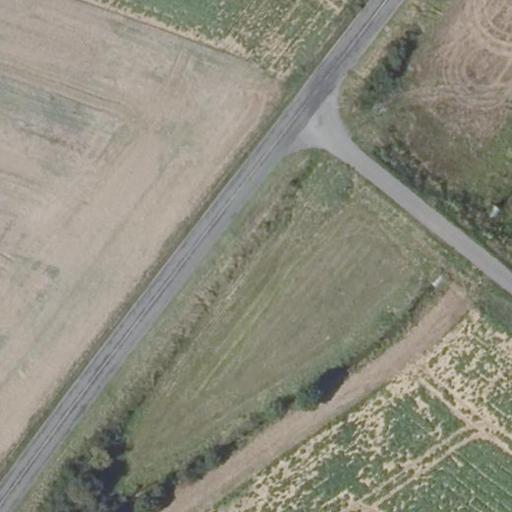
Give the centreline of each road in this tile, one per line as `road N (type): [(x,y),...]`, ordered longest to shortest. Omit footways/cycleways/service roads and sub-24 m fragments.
road 1 (secondary): [(0,510),(385,0)]
road 2 (track): [(511,285),(406,196),(315,93)]
